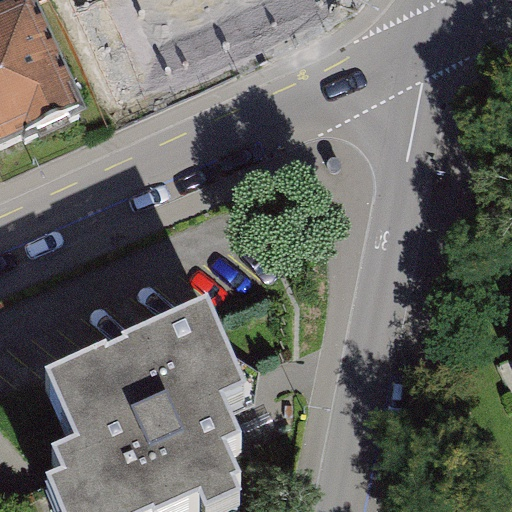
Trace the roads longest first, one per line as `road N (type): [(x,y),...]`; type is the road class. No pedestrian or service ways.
road 1 (residential): [(429,47),(339,511)]
road 2 (residential): [(0,243),(313,108),(429,47)]
